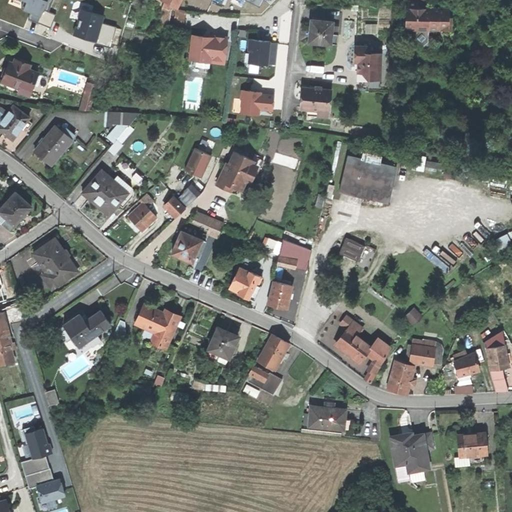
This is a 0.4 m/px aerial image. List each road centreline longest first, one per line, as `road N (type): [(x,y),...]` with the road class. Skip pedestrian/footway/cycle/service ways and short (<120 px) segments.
road 1 (residential): [(511,398),(383,396),(288,333),(125,259)]
road 2 (residential): [(125,259),(40,314),(22,337),(63,474)]
